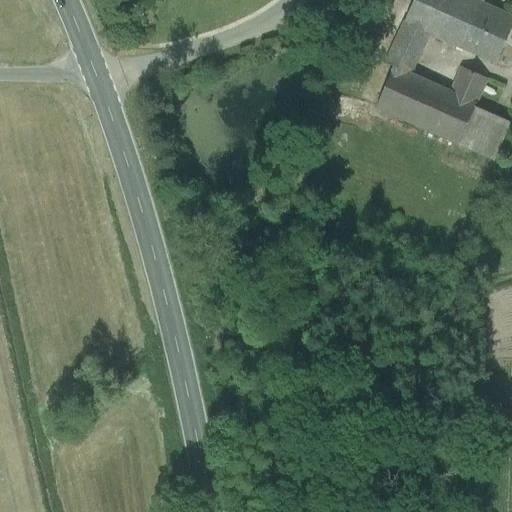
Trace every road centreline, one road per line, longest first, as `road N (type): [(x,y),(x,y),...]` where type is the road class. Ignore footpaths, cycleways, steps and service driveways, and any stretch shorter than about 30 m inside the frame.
road 1 (secondary): [(210,511),(180,355),(95,75)]
road 2 (unclassified): [(95,75),(241,35),(293,0)]
